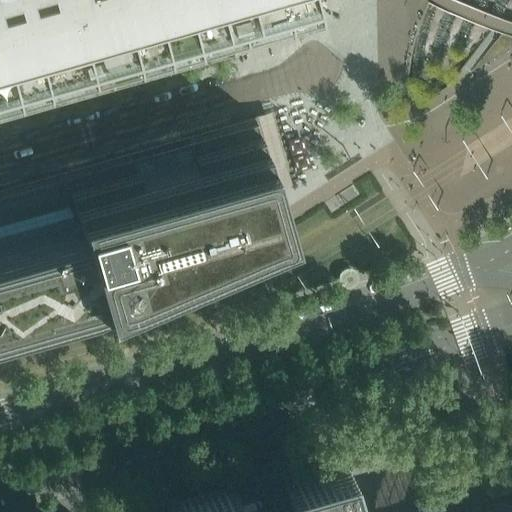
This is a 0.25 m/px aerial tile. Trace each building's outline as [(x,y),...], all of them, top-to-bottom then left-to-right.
[(0,0),(0,103),(17,99),(37,93),(71,83),(78,82),(109,73),(197,47),(227,38),(258,30),(320,12),(316,0),(0,0)] [(511,39),(502,36),(469,79),(511,50),(511,39)] [(98,298),(282,219),(277,199),(274,188),(261,143),(258,134),(255,123),(253,115),(60,170),(0,186),(0,325),(57,310),(84,302),(97,296),(98,298)] [(358,511),(353,493),(349,479),(345,466),(343,458),(281,476),(284,483),(287,497),(291,510),(285,511),(284,511),(283,511),(282,511),(280,511),(279,511),(277,511),(276,511),(238,511),(234,497),(230,483),(169,500),(172,511),(358,511)] [(511,511),(511,499),(466,511),(511,511)]
